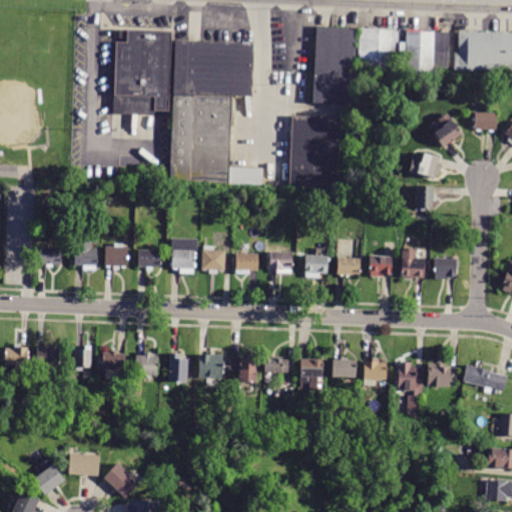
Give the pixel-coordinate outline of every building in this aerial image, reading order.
[(511,29),(462,30),(461,73),(511,74),(511,29)] [(117,30),(115,108),(132,109),(146,109),(168,110),(169,31),(117,30)] [(313,30),(311,106),(353,107),(354,71),(402,72),(403,32),(313,30)] [(408,34),(408,73),(451,74),(451,35),(408,34)] [(174,42),(172,186),(268,188),(269,170),(228,169),(230,99),(254,99),(255,44),(174,42)] [(385,115),(379,112),(382,106),(388,110),(385,115)] [(475,111),(498,112),(497,129),(475,128),(475,111)] [(378,123),(372,121),(374,114),(381,116),(378,123)] [(431,124),(436,120),(437,121),(447,114),(456,128),(456,127),(461,134),(442,147),(433,133),(436,131),(431,124)] [(511,117),(500,131),(511,141),(511,117)] [(289,118),(287,188),(339,189),(340,119),(289,118)] [(436,177),(433,176),(432,179),(425,177),(426,175),(416,172),(416,175),(408,172),(413,155),(423,158),(424,154),(431,156),(432,155),(439,157),(437,164),(440,165),(436,177)] [(433,209),(416,208),(416,186),(434,187),(433,209)] [(172,268),(172,250),(171,250),(171,239),(197,239),(197,250),(194,250),(194,274),(180,274),(180,268),(172,268)] [(39,264),(39,247),(43,247),(43,241),(58,242),(58,248),(61,248),(60,265),(52,265),(52,267),(46,267),(46,264),(39,264)] [(74,266),(75,241),(91,241),(91,249),(97,249),(97,270),(83,270),(83,266),(74,266)] [(106,266),(105,266),(106,247),(115,247),(115,244),(124,244),(123,247),(127,247),(127,267),(119,267),(119,271),(113,270),(113,266),(106,266)] [(224,270),(217,270),(217,274),(210,274),(210,270),(202,270),(203,246),(214,247),(213,250),(225,251),(224,270)] [(138,267),(138,250),(160,251),(160,267),(153,267),(152,271),(146,270),(146,267),(138,267)] [(401,277),(402,250),(414,250),(414,258),(424,259),(423,278),(401,277)] [(269,270),(270,252),(291,252),(291,274),(276,274),(276,270),(269,270)] [(257,254),(258,271),(249,271),(249,274),(236,275),(235,254),(257,254)] [(320,274),(319,278),(304,277),(305,255),(328,257),(327,274),(320,274)] [(391,274),(382,274),(382,277),(369,276),(370,255),(392,256),(391,274)] [(360,259),(360,275),(356,275),(356,278),(340,278),(340,275),(337,275),(337,258),(360,259)] [(447,280),(434,279),(435,258),(456,258),(456,276),(447,276),(447,280)] [(511,259),(502,285),(505,285),(503,289),(511,292),(511,259)] [(83,371),(75,371),(75,362),(72,362),(72,358),(75,358),(75,350),(85,350),(85,346),(92,346),(92,368),(83,368),(83,371)] [(26,373),(14,373),(15,365),(4,364),(5,347),(28,348),(26,373)] [(44,371),(36,371),(37,348),(60,349),(59,366),(44,365),(44,371)] [(124,371),(102,370),(103,353),(110,353),(111,351),(117,351),(117,354),(125,354),(124,371)] [(144,355),(145,352),(151,353),(151,356),(158,356),(158,376),(135,375),(136,355),(144,355)] [(180,354),(180,359),(188,359),(187,381),(169,381),(170,353),(180,354)] [(223,355),(222,378),(214,378),(214,386),(207,385),(207,378),(199,378),(200,354),(223,355)] [(257,356),(257,383),(239,383),(239,370),(229,370),(230,356),(257,356)] [(288,372),(264,372),(265,357),(282,357),(282,360),(288,360),(288,372)] [(322,360),(322,391),(311,391),(311,383),(301,383),(301,359),(322,360)] [(355,377),(333,376),(334,360),(356,361),(355,377)] [(387,363),(386,380),(364,379),(364,362),(387,363)] [(407,396),(414,396),(414,391),(397,390),(398,362),(411,363),(411,367),(416,367),(416,383),(423,383),(422,398),(420,398),(420,414),(407,414),(407,396)] [(449,386),(427,386),(428,363),(443,364),(443,367),(456,368),(456,382),(449,381),(449,386)] [(467,364),(490,369),(489,371),(508,375),(504,390),(492,388),(491,392),(484,391),(486,386),(463,380),(467,364)] [(511,413),(511,435),(500,435),(501,412),(511,413)] [(511,448),(489,447),(487,465),(511,466),(511,448)] [(69,474),(70,454),(99,455),(98,475),(69,474)] [(104,478),(117,463),(139,483),(126,498),(104,478)] [(44,495),(33,479),(53,464),(65,480),(44,495)] [(487,480),(511,482),(511,496),(507,496),(507,502),(485,500),(487,480)] [(34,511),(37,511),(11,511),(21,491),(39,499),(34,511)] [(127,511),(127,503),(147,500),(148,511),(127,511)]
